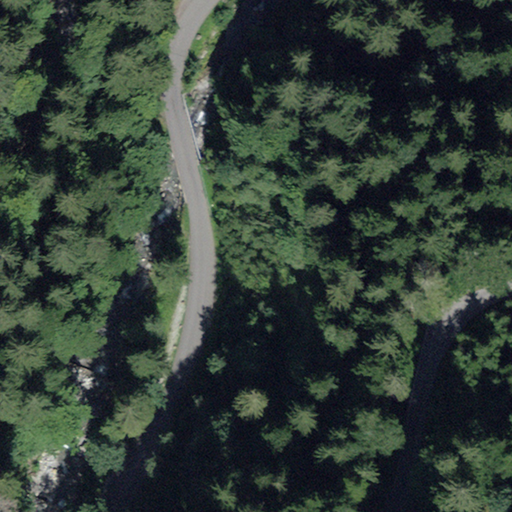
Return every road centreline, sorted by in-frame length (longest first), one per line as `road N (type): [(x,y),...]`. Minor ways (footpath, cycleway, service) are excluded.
road 1 (unclassified): [(111,511),(166,336),(183,250),(168,76),(219,0)]
road 2 (unclassified): [(511,284),(469,302),(439,330),(392,511)]
road 3 (track): [(57,0),(31,144),(0,212)]
